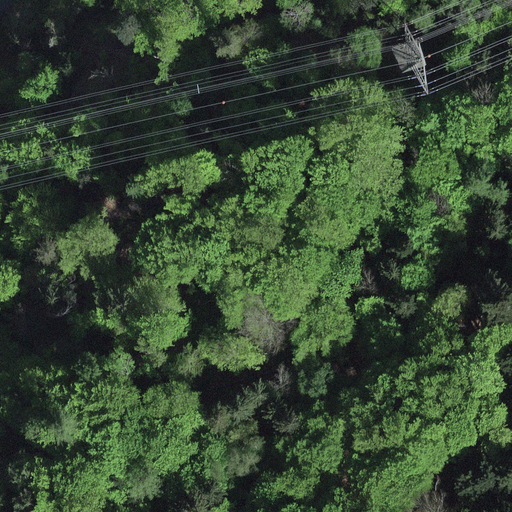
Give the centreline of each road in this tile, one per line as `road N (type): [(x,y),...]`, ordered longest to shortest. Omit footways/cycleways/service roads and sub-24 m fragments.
road 1 (track): [(511,159),(364,220),(217,191),(127,209)]
road 2 (track): [(428,511),(454,482),(511,303)]
